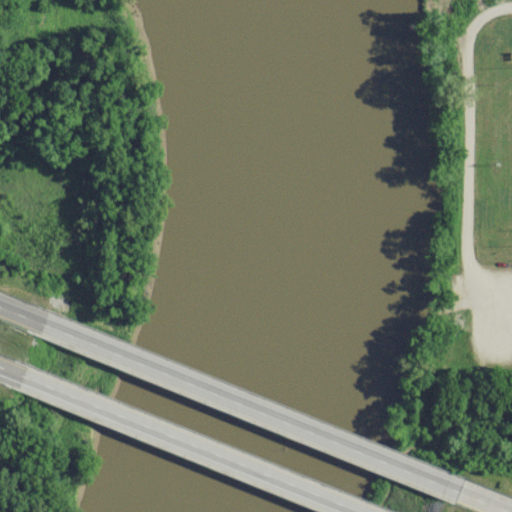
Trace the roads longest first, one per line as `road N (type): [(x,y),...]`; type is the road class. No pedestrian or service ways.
road 1 (trunk): [(449,494),(38,326)]
road 2 (trunk): [(16,380),(343,511)]
road 3 (residential): [(481,296),(465,255),(465,60),(474,28),(511,10)]
road 4 (track): [(0,251),(75,289),(74,363)]
